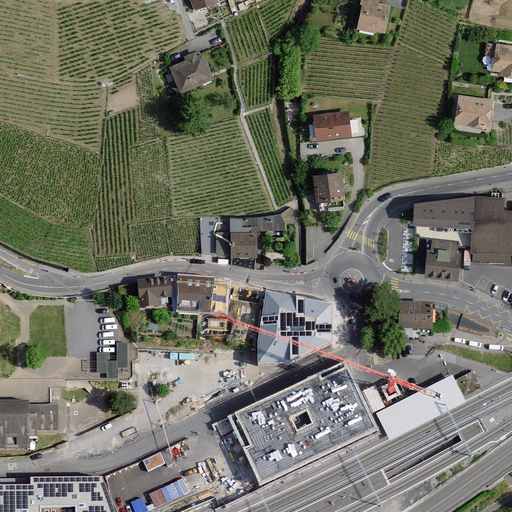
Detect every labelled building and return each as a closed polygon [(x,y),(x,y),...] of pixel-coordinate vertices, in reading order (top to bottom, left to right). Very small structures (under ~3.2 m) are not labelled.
[(216,0),(194,0),(198,11),(218,4),(216,0)] [(379,0),(364,0),(363,4),(365,5),(361,29),(376,32),(377,30),(385,31),(389,6),(379,4),(379,0)] [(511,47),(489,45),(488,54),(496,54),(494,68),(503,69),(502,75),(511,75),(511,47)] [(172,67),(183,91),(213,78),(203,56),(198,57),(195,53),(187,57),(188,62),(172,67)] [(491,102),(460,97),(457,124),(488,128),(491,102)] [(348,113),(318,117),(320,139),(351,135),(348,113)] [(342,174),(317,177),(320,201),(345,198),(342,174)] [(454,239),(453,248),(474,250),(476,199),(416,208),(415,234),(420,235),(420,238),(433,238),(454,239)] [(511,213),(502,213),(503,200),(476,199),(474,250),(511,251),(511,213)] [(294,222),(290,208),(280,214),(242,218),(244,225),(258,225),(258,230),(285,230),(286,223),(294,222)] [(218,253),(234,255),(231,265),(255,269),(259,254),(258,230),(258,225),(244,225),(242,218),(230,219),(230,231),(217,233),(218,253)] [(458,251),(453,250),(453,248),(454,239),(433,238),(432,248),(428,248),(426,275),(457,277),(458,251)] [(159,283),(141,285),(144,309),(159,308),(158,300),(174,298),(181,298),(182,312),(212,314),(215,284),(197,283),(173,281),(159,283)] [(258,341),(258,367),(286,366),(297,361),(333,344),(332,306),(265,293),(258,341)] [(402,306),(401,328),(432,329),(449,329),(461,331),(480,335),(497,338),(498,332),(465,319),(446,310),(433,307),(402,306)] [(96,352),(95,371),(106,371),(106,378),(116,378),(116,367),(126,367),(126,342),(115,342),(115,360),(105,360),(105,352),(96,352)] [(379,432),(348,363),(229,416),(260,485),(379,432)] [(456,380),(465,396),(481,388),(473,372),(456,380)] [(468,402),(465,396),(456,380),(453,374),(376,414),(390,441),(468,402)] [(0,449),(29,449),(29,439),(37,439),(37,434),(37,431),(58,431),(57,405),(25,405),(25,404),(0,404),(0,449)] [(148,472),(166,464),(161,452),(143,461),(148,472)] [(294,475),(283,480),(284,483),(295,478),(294,475)] [(0,511),(115,511),(103,478),(80,479),(50,479),(19,479),(0,479),(0,511)] [(188,480),(163,486),(166,503),(192,497),(188,480)]
